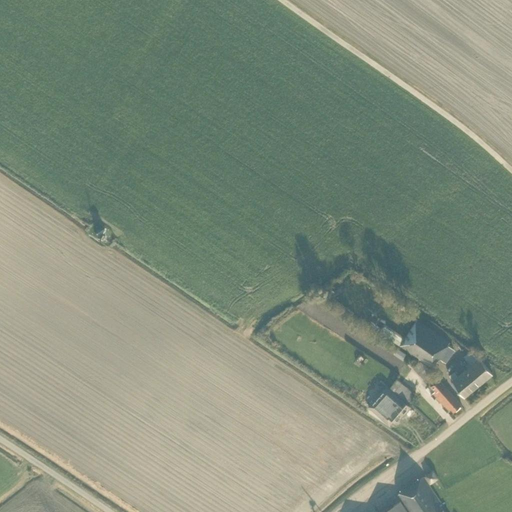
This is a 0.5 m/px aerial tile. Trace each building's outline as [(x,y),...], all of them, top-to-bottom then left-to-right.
[(100,240),(103,238),(105,236),(105,232),(102,231),(99,231),(96,235),(97,238),(100,240)] [(400,346),(432,367),(449,343),(417,320),(400,346)] [(389,336),(401,342),(405,335),(392,329),(389,336)] [(402,359),(406,354),(398,349),(395,354),(402,359)] [(464,398),(493,374),(480,358),(452,381),(464,398)] [(461,405),(446,389),(433,373),(430,370),(425,365),(420,361),(413,368),(425,380),(435,391),(430,395),(435,400),(436,398),(444,406),(442,407),(447,412),(451,409),(453,412),(461,405)] [(394,391),(401,383),(397,379),(390,388),(395,392),(395,391),(394,391)] [(394,391),(395,391),(407,402),(415,393),(402,382),(401,383),(394,391)] [(410,407),(386,385),(369,405),(365,401),(362,405),(367,409),(369,407),(389,425),(393,420),(396,423),(410,407)] [(430,484),(432,482),(438,478),(433,470),(425,476),(430,484)] [(444,511),(440,506),(441,505),(423,477),(398,493),(410,511),(407,511),(400,501),(383,511),(444,511)]
